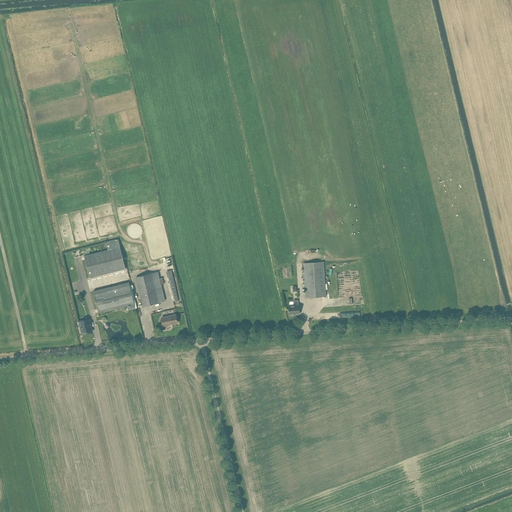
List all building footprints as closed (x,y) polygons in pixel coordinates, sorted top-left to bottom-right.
[(125,269),(124,264),(118,239),(106,242),(108,250),(90,254),(89,249),(83,251),(84,256),(88,273),(90,278),(125,269)] [(326,296),(326,291),(323,262),(303,263),(306,298),(326,296)] [(168,271),(174,302),(179,301),(173,270),(168,271)] [(165,301),(158,302),(151,274),(158,272),(157,272),(136,277),(143,306),(165,301)] [(93,291),(98,313),(127,306),(128,310),(136,308),(129,282),(93,291)] [(294,314),(299,314),(299,305),(298,305),(298,300),(294,300),(294,305),(288,306),(289,315),(290,315),(291,316),(293,315),(294,314)] [(177,323),(175,315),(161,318),(163,326),(170,325),(170,324),(171,324),(177,323)] [(89,331),(89,332),(92,332),(89,319),(79,322),(81,333),(89,331)]
